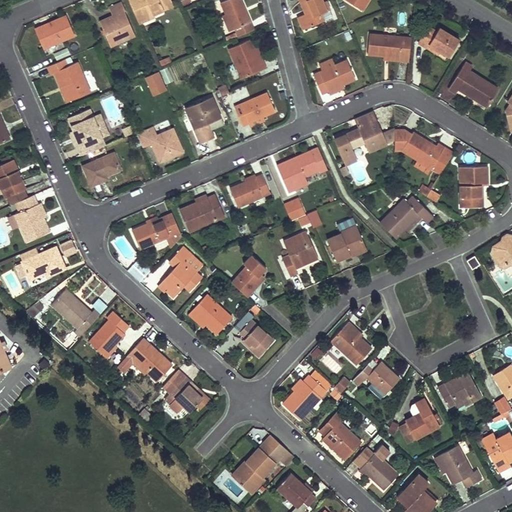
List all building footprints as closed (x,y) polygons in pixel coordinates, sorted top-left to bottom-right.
[(153,15),(173,7),(170,0),(128,0),(138,22),(153,15)] [(253,32),(240,0),(232,0),(221,4),(225,15),(231,31),(235,29),(238,38),(253,32)] [(323,3),(321,0),(299,0),(305,14),(298,17),(302,31),(325,21),(322,14),(329,11),(326,2),(323,3)] [(370,0),(345,0),(363,11),(370,0)] [(110,48),(134,37),(123,12),(125,11),(121,3),(108,9),(112,18),(100,23),(110,48)] [(332,18),(329,11),(322,14),(325,21),(332,18)] [(154,19),(153,15),(138,22),(140,26),(154,19)] [(231,31),(225,15),(221,17),(228,32),(231,31)] [(74,36),(65,17),(35,31),(43,50),(74,36)] [(437,32),(428,26),(418,44),(428,49),(429,46),(439,52),(449,58),(460,41),(440,28),(437,32)] [(411,39),(369,35),(367,56),(384,58),(400,59),(400,62),(408,63),(411,39)] [(251,41),(229,50),(241,80),(266,69),(264,63),(261,64),(255,49),(251,41)] [(439,52),(429,46),(428,49),(437,55),(439,52)] [(55,58),(69,55),(67,48),(54,52),(55,58)] [(264,63),(257,48),(255,49),(261,64),(264,63)] [(69,102),(90,94),(77,63),(67,67),(64,60),(47,67),(50,76),(54,74),(59,89),(63,87),(69,102)] [(355,80),(347,61),(313,75),(322,95),(328,92),(342,86),(355,80)] [(466,62),(450,87),(457,92),(460,88),(488,106),(499,88),(471,70),(473,67),(466,62)] [(160,69),(165,83),(173,81),(168,67),(160,69)] [(158,70),(144,77),(152,96),(167,90),(158,70)] [(344,90),(342,86),(328,92),(330,97),(344,90)] [(69,102),(63,87),(59,89),(64,104),(69,102)] [(229,95),(226,87),(218,91),(221,98),(229,95)] [(275,113),(267,95),(233,109),(241,127),(248,124),(263,118),(275,113)] [(221,119),(212,98),(185,110),(189,120),(192,118),(197,130),(194,131),(200,145),(214,139),(208,125),(221,119)] [(95,127),(88,110),(69,119),(75,135),(72,137),(80,156),(104,147),(103,144),(95,127)] [(395,129),(383,134),(373,110),(355,118),(359,129),(335,139),(345,162),(355,157),(352,148),(365,143),(369,151),(394,140),(395,129)] [(264,123),(263,118),(248,124),(250,129),(264,123)] [(0,143),(9,139),(0,119),(0,143)] [(110,141),(103,124),(95,127),(103,144),(110,141)] [(157,137),(153,128),(136,135),(143,150),(152,146),(159,163),(162,161),(163,163),(175,159),(174,156),(183,152),(179,142),(177,142),(172,130),(157,137)] [(437,145),(412,131),(411,133),(404,129),(395,129),(394,149),(402,149),(401,150),(417,159),(432,168),(440,173),(453,151),(438,143),(437,145)] [(302,173),(315,168),(317,173),(325,169),(316,148),(274,166),(286,192),(306,183),(304,178),(302,173)] [(120,171),(113,155),(82,168),(90,188),(105,181),(104,178),(106,177),(120,171)] [(432,168),(417,159),(414,164),(429,173),(432,168)] [(25,190),(13,160),(0,164),(0,188),(1,191),(5,199),(25,190)] [(486,165),(459,166),(459,176),(463,176),(464,184),(459,184),(459,207),(479,207),(478,184),(486,184),(486,165)] [(315,168),(302,173),(304,178),(317,173),(315,168)] [(352,182),(345,169),(341,171),(346,184),(352,182)] [(253,175),(242,179),(244,183),(255,178),(253,175)] [(237,208),(269,194),(261,176),(255,178),(244,183),(228,189),(237,208)] [(430,189),(425,186),(421,192),(426,195),(430,189)] [(440,195),(430,189),(426,195),(437,202),(440,195)] [(206,199),(205,194),(192,199),(194,204),(206,199)] [(223,218),(214,195),(206,199),(194,204),(179,211),(188,233),(223,218)] [(24,243),(47,234),(42,220),(39,221),(34,207),(36,206),(32,196),(16,202),(20,213),(13,215),(24,243)] [(395,238),(403,230),(411,222),(413,224),(420,217),(425,222),(431,215),(412,197),(406,203),(402,200),(379,223),(395,238)] [(295,199),(282,205),(289,221),(302,216),(295,199)] [(44,219),(40,205),(36,206),(34,207),(39,221),(42,220),(44,219)] [(180,236),(171,214),(157,220),(145,225),(131,231),(139,250),(164,239),(169,249),(180,236)] [(157,220),(156,216),(144,221),(145,225),(157,220)] [(403,230),(405,232),(413,224),(411,222),(403,230)] [(349,255),(364,249),(354,227),(339,233),(340,235),(326,241),(335,263),(349,257),(349,255)] [(288,276),(295,273),(294,269),(293,266),(315,257),(305,232),(281,242),(287,255),(280,258),(288,276)] [(511,235),(506,234),(503,236),(502,241),(494,247),(492,256),(500,268),(505,269),(506,266),(508,259),(511,260),(511,235)] [(59,244),(65,257),(77,252),(72,239),(59,244)] [(174,267),(160,281),(167,288),(166,289),(173,296),(183,285),(188,290),(200,277),(195,272),(196,272),(185,262),(191,255),(182,246),(168,261),(174,267)] [(41,274),(40,271),(44,270),(46,276),(64,268),(54,247),(21,262),(29,279),(41,274)] [(350,259),(365,253),(364,249),(349,255),(349,257),(350,259)] [(261,274),(265,270),(250,256),(242,264),(244,267),(230,283),(247,298),(258,286),(254,283),(261,274)] [(474,256),(466,260),(472,269),(479,264),(474,256)] [(294,269),(316,260),(315,257),(293,266),(294,269)] [(138,260),(127,272),(138,282),(150,270),(138,260)] [(265,278),(261,274),(254,283),(258,286),(265,278)] [(167,288),(160,281),(157,285),(164,291),(166,289),(167,288)] [(92,309),(90,312),(64,289),(50,305),(75,328),(81,333),(98,315),(92,309)] [(231,318),(205,295),(186,316),(192,321),(196,317),(204,325),(216,336),(231,318)] [(39,301),(28,308),(32,315),(43,308),(39,301)] [(107,321),(88,343),(105,358),(114,347),(125,335),(123,333),(128,327),(112,313),(106,319),(107,321)] [(204,325),(196,317),(192,321),(201,329),(204,325)] [(244,337),(241,340),(249,346),(252,344),(261,352),(272,340),(250,320),(239,332),(244,337)] [(354,327),(348,321),(331,339),(356,363),(370,348),(360,338),(351,330),(354,327)] [(351,330),(360,338),(362,335),(354,327),(351,330)] [(75,328),(72,332),(77,337),(81,333),(75,328)] [(170,366),(141,338),(124,357),(125,357),(116,368),(122,374),(131,364),(133,362),(145,373),(155,382),(170,366)] [(249,346),(258,355),(261,352),(252,344),(249,346)] [(0,375),(10,371),(2,354),(6,353),(2,345),(0,345),(0,375)] [(117,349),(114,347),(105,358),(107,360),(117,349)] [(365,376),(383,392),(398,376),(380,360),(373,368),(367,363),(355,375),(361,380),(365,376)] [(131,364),(143,374),(145,373),(133,362),(131,364)] [(511,374),(509,376),(504,368),(493,375),(508,400),(511,397),(511,374)] [(312,369),(307,375),(324,391),(329,385),(312,369)] [(176,370),(160,386),(167,393),(162,398),(168,404),(167,405),(175,412),(181,406),(187,412),(193,405),(200,399),(186,385),(189,383),(176,370)] [(453,402),(455,405),(462,402),(469,398),(470,400),(480,396),(467,372),(437,387),(446,406),(453,402)] [(281,404),(297,419),(324,391),(307,375),(302,381),(292,391),(281,404)] [(339,399),(350,380),(341,375),(330,394),(339,399)] [(302,381),(299,379),(290,389),(292,391),(302,381)] [(206,399),(203,396),(200,399),(193,405),(197,409),(206,399)] [(508,409),(502,397),(493,402),(500,414),(505,411),(508,409)] [(440,427),(430,407),(405,420),(406,423),(415,441),(440,427)] [(511,423),(505,411),(500,414),(491,418),(493,422),(505,416),(509,424),(511,423)] [(336,414),(319,432),(325,437),(323,439),(344,459),(359,443),(339,423),(342,420),(336,414)] [(415,441),(406,423),(398,427),(407,445),(415,441)] [(511,436),(511,437),(508,431),(495,438),(492,432),(482,437),(487,447),(484,448),(496,472),(504,468),(500,460),(503,458),(505,461),(506,461),(511,457),(511,436)] [(268,436),(257,447),(260,450),(271,439),(268,436)] [(487,447),(482,437),(479,439),(484,448),(487,447)] [(262,476),(284,451),(271,439),(260,450),(257,447),(244,462),(246,464),(233,479),(250,493),(264,478),(262,476)] [(321,441),(342,461),(344,459),(323,439),(321,441)] [(389,452),(382,445),(373,454),(359,469),(357,471),(362,476),(364,474),(381,491),(397,475),(382,460),(389,452)] [(373,454),(365,446),(351,462),(359,469),(373,454)] [(464,488),(480,479),(475,471),(471,473),(456,446),(436,456),(446,473),(451,484),(460,479),(464,488)] [(446,473),(436,456),(432,458),(441,475),(446,473)] [(243,461),(230,476),(233,479),(246,464),(244,462),(243,461)] [(302,486),(289,475),(276,489),(296,507),(291,511),(304,511),(303,511),(309,505),(304,501),(310,494),(302,486)] [(425,511),(435,502),(421,489),(426,485),(416,476),(394,500),(404,509),(407,511),(425,511)] [(313,491),(304,483),(302,486),(310,494),(313,491)] [(315,498),(310,494),(304,501),(309,505),(315,498)]
